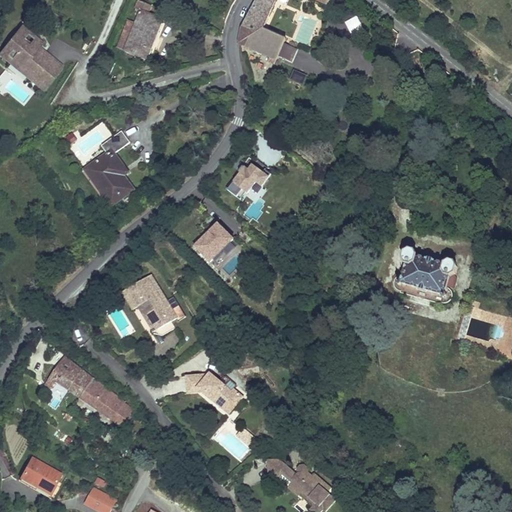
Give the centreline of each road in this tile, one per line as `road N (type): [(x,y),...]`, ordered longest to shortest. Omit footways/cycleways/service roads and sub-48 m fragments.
road 1 (residential): [(0,373),(51,304),(220,157),(242,100),(231,42),(247,0)]
road 2 (tertiary): [(511,111),(370,0)]
road 3 (unknown): [(147,80),(91,91),(94,56),(118,0)]
